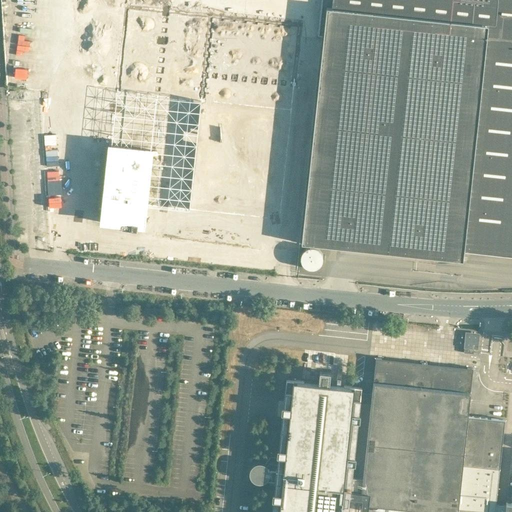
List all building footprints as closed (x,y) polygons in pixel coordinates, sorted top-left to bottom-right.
[(511,0),(332,0),(332,8),(327,7),(302,243),(463,261),(465,249),(511,253),(511,0)] [(104,209),(103,221),(121,223),(123,223),(123,227),(131,228),(132,228),(140,229),(140,225),(143,225),(144,213),(145,205),(280,219),(289,140),(301,25),(126,6),(114,123),(111,146),(104,209)] [(28,233),(27,212),(15,212),(17,233),(28,233)] [(302,254),(301,258),(302,262),(304,266),(308,268),(312,269),(316,268),(319,266),(322,262),(323,258),(322,254),(319,250),(316,248),(312,247),(308,248),(304,250),(302,254)] [(476,344),(477,336),(468,335),(467,343),(469,343),(469,345),(465,345),(464,352),(474,353),(475,344),(476,344)] [(511,511),(511,503),(507,503),(506,505),(496,504),(505,419),(468,416),(471,392),(374,381),(372,394),(361,393),(362,387),(354,386),(345,385),(330,384),(331,372),(320,371),(319,382),(302,381),(287,379),(284,401),(280,438),(279,454),(273,504),(272,511),(511,511)] [(263,462),(247,462),(247,480),(257,480),(257,476),(263,476),(263,462)]
